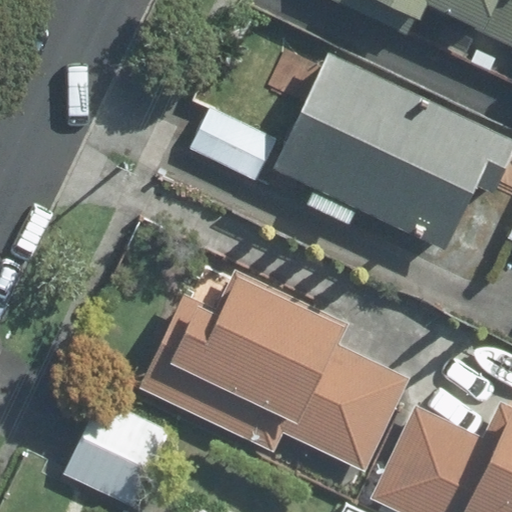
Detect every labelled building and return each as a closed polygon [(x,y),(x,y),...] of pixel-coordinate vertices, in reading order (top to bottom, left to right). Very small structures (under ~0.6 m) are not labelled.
[(511,0),(350,0),(416,28),(428,3),(511,39),(511,0)] [(323,182),(316,196),(357,215),(364,202),(455,246),(486,182),(499,188),(511,162),(511,128),(339,45),(282,162),(323,182)] [(213,103),(193,143),(261,176),(281,135),(213,103)] [(289,428),(371,467),(415,376),(343,342),(357,314),(248,263),(247,266),(241,263),(222,301),(191,286),(145,382),(280,446),(289,428)] [(172,424),(110,392),(71,465),(133,498),(172,424)] [(424,511),(511,511),(511,401),(505,398),(489,433),(420,402),(379,491),(424,511)] [(165,511),(152,504),(148,511),(130,501),(124,511),(165,511)]
